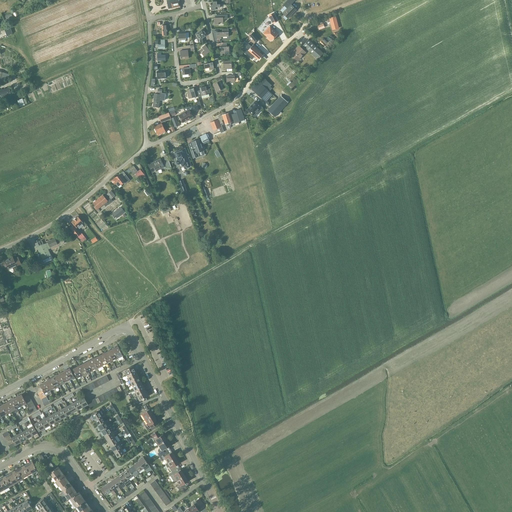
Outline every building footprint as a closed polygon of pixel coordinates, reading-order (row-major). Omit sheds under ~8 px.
[(213,4),(210,4),(211,11),(215,11),(215,8),(220,8),(220,3),(217,4),(217,0),(213,0),(213,4)] [(284,9),(285,10),(282,14),(288,19),(296,10),(291,5),(295,0),(287,0),(283,5),(282,6),(284,9)] [(273,13),(268,16),(273,24),(278,21),(273,13)] [(216,18),(214,18),(214,25),(218,25),(218,23),(223,23),(223,19),(227,19),(227,16),(216,16),(216,18)] [(329,19),(332,31),(339,29),(335,17),(329,19)] [(269,26),(262,33),(263,34),(264,35),(267,37),(266,38),(270,42),(271,41),(272,42),(278,34),(270,27),(269,26)] [(222,32),(216,33),(217,42),(220,42),(220,40),(221,39),(221,37),(226,37),(228,37),(228,32),(228,31),(228,28),(222,29),(222,32)] [(202,29),(196,34),(197,36),(199,39),(200,44),(204,43),(203,38),(207,35),(205,32),(204,32),(202,29)] [(252,33),(249,36),(255,42),(258,40),(252,33)] [(303,46),(317,59),(323,53),(308,40),(303,46)] [(222,47),(220,47),(220,54),(220,56),(222,56),(222,54),(225,54),(225,55),(229,54),(229,47),(226,47),(226,43),(222,44),(222,47)] [(248,44),(242,51),(251,59),(254,56),(254,57),(258,60),(263,55),(259,52),(260,51),(253,45),(251,47),(248,44)] [(210,52),(206,46),(199,51),(204,57),(210,52)] [(291,56),(297,61),(305,52),(298,46),(295,50),(295,51),(291,56)] [(0,71),(0,84),(2,85),(4,78),(8,79),(10,75),(0,71)] [(263,77),(251,90),(267,104),(269,103),(267,101),(272,95),(267,90),(271,86),(266,81),(266,80),(263,77)] [(216,93),(223,90),(220,82),(213,85),(216,93)] [(204,87),(200,88),(200,91),(197,91),(199,96),(199,97),(202,97),(206,96),(209,95),(208,94),(211,93),(210,88),(207,89),(207,87),(204,87)] [(9,88),(0,90),(0,94),(0,95),(4,102),(7,101),(6,97),(11,95),(10,93),(9,88)] [(187,90),(188,95),(189,99),(196,97),(199,96),(197,91),(197,89),(194,90),(194,88),(187,90)] [(153,107),(159,108),(160,100),(164,101),(165,94),(164,94),(162,94),(162,90),(158,90),(157,93),(157,95),(154,94),(153,107)] [(288,103),(281,96),(267,111),(275,118),(288,103)] [(255,101),(247,110),(253,116),(261,107),(255,101)] [(178,116),(182,123),(183,122),(184,123),(186,121),(193,117),(191,114),(192,113),(198,111),(197,106),(183,109),(185,112),(178,116)] [(232,115),(235,123),(239,122),(239,124),(241,124),(245,122),(241,109),(235,111),(236,114),(232,115)] [(170,117),(169,113),(159,117),(161,123),(171,119),(170,117)] [(218,117),(219,119),(221,126),(223,125),(222,121),(223,120),(225,125),(232,122),(229,113),(218,117)] [(221,126),(219,119),(210,123),(213,130),(220,128),(221,128),(219,129),(220,132),(214,135),(214,136),(213,136),(214,137),(215,137),(225,133),(224,132),(225,132),(226,132),(225,132),(226,131),(223,125),(221,126)] [(158,136),(165,132),(162,124),(154,127),(157,133),(158,136)] [(200,137),(203,144),(209,141),(206,134),(200,137)] [(201,147),(199,140),(197,140),(196,140),(194,141),(192,142),(194,150),(191,151),(193,158),(199,156),(198,153),(203,151),(202,146),(201,147)] [(185,166),(185,167),(186,166),(186,167),(188,168),(190,167),(191,165),(185,149),(176,152),(178,160),(177,161),(176,162),(176,164),(178,165),(181,164),(182,167),(185,166)] [(161,159),(148,165),(150,169),(152,174),(165,168),(164,167),(171,168),(167,155),(164,156),(165,160),(162,163),(161,159)] [(133,166),(129,170),(131,172),(133,174),(134,175),(135,174),(136,175),(139,173),(137,172),(133,166)] [(115,185),(115,184),(118,187),(121,185),(124,183),(125,184),(130,180),(123,172),(119,175),(112,181),(115,185)] [(178,181),(182,194),(187,192),(182,180),(178,181)] [(95,208),(97,211),(101,207),(101,206),(103,205),(106,207),(113,201),(112,199),(115,196),(111,191),(107,195),(104,198),(103,196),(93,203),(96,207),(95,208)] [(120,208),(113,214),(117,218),(124,212),(120,208)] [(72,222),(70,224),(72,227),(70,228),(72,231),(77,236),(79,234),(75,229),(76,228),(83,222),(82,221),(80,219),(78,217),(72,222)] [(37,248),(41,258),(39,259),(39,261),(38,261),(40,267),(54,261),(51,256),(48,250),(51,249),(50,248),(57,245),(58,246),(65,243),(62,237),(59,239),(58,237),(55,239),(48,242),(48,243),(45,244),(43,245),(41,241),(35,244),(37,248)] [(6,269),(8,268),(9,270),(16,267),(17,269),(22,267),(18,258),(14,260),(13,258),(12,258),(13,258),(13,260),(10,261),(9,259),(4,261),(5,262),(3,262),(2,263),(1,265),(1,266),(2,268),(3,269),(5,269),(6,269)] [(118,346),(113,349),(117,358),(118,359),(123,356),(118,346)] [(113,349),(108,351),(112,360),(115,359),(115,360),(118,359),(117,358),(113,349)] [(108,351),(103,354),(107,363),(110,362),(110,363),(113,361),(112,360),(108,351)] [(103,354),(98,356),(102,365),(105,364),(105,365),(108,364),(107,363),(103,354)] [(98,356),(93,359),(97,368),(98,369),(103,366),(102,365),(98,356)] [(93,359),(88,361),(92,370),(95,369),(95,370),(98,369),(97,368),(93,359)] [(88,361),(83,364),(87,373),(90,371),(90,373),(93,371),(92,370),(88,361)] [(83,364),(78,366),(82,375),(83,376),(88,374),(87,373),(83,364)] [(82,375),(78,366),(72,369),(77,378),(80,376),(80,378),(83,376),(82,375)] [(126,376),(127,376),(136,371),(133,366),(124,370),(126,373),(124,373),(126,376)] [(64,371),(69,380),(71,379),(72,380),(75,378),(69,369),(64,371)] [(59,374),(64,382),(67,381),(67,382),(70,381),(69,380),(64,371),(59,374)] [(128,381),(129,381),(138,376),(136,371),(127,376),(128,378),(127,379),(128,381)] [(54,377),(59,385),(62,384),(62,385),(65,384),(64,382),(59,374),(54,377)] [(131,386),(132,386),(141,381),(138,376),(129,381),(131,383),(129,384),(131,386)] [(49,379),(55,389),(60,386),(59,385),(54,377),(49,379)] [(45,382),(49,391),(52,389),(52,390),(55,389),(49,379),(45,382)] [(133,391),(134,391),(143,386),(141,381),(132,386),(133,388),(132,389),(133,391)] [(42,383),(39,384),(39,385),(41,388),(42,390),(44,393),(45,396),(51,393),(49,391),(45,382),(42,383)] [(136,396),(137,396),(146,391),(143,386),(134,391),(136,393),(134,394),(136,396)] [(136,396),(134,397),(138,405),(147,400),(146,397),(148,396),(146,391),(141,394),(137,396),(136,396)] [(23,397),(21,395),(16,397),(21,406),(23,405),(24,406),(26,404),(27,406),(32,403),(31,400),(26,403),(24,400),(23,397)] [(16,397),(11,400),(18,412),(23,409),(21,406),(16,397)] [(83,397),(78,400),(82,408),(87,405),(87,403),(83,397)] [(11,400),(6,403),(12,412),(14,411),(15,413),(18,412),(11,400)] [(78,400),(72,403),(77,411),(82,408),(78,400)] [(92,400),(87,403),(87,405),(89,408),(95,405),(92,400)] [(6,403),(1,405),(6,414),(9,413),(9,414),(12,412),(6,403)] [(72,403),(67,406),(71,414),(77,411),(72,403)] [(141,414),(145,420),(153,415),(146,403),(137,409),(140,415),(141,414)] [(67,406),(62,409),(66,417),(71,414),(67,406)] [(98,410),(91,415),(94,420),(101,416),(105,414),(105,413),(101,407),(98,409),(98,410)] [(62,409),(56,412),(60,420),(66,417),(62,409)] [(56,412),(51,415),(55,423),(60,420),(56,412)] [(94,420),(97,426),(105,421),(103,418),(107,416),(105,414),(101,416),(94,420)] [(51,415),(45,418),(49,426),(55,423),(51,415)] [(153,415),(145,420),(148,424),(147,425),(145,426),(147,430),(150,429),(151,430),(156,428),(155,426),(157,424),(155,422),(156,421),(153,415)] [(45,418),(40,421),(44,429),(49,426),(45,418)] [(97,426),(101,431),(108,426),(106,424),(110,422),(108,419),(105,421),(97,426)] [(44,429),(40,421),(34,424),(38,432),(44,429)] [(101,431),(104,436),(111,432),(114,430),(111,425),(108,426),(101,431)] [(33,426),(28,429),(32,436),(37,433),(33,426)] [(28,429),(22,432),(26,439),(32,436),(28,429)] [(159,430),(150,435),(151,437),(154,443),(156,441),(159,445),(166,440),(163,435),(162,435),(159,430)] [(22,432),(17,435),(21,442),(26,439),(22,432)] [(104,436),(107,441),(114,437),(111,432),(104,436)] [(17,435),(11,438),(12,440),(13,443),(15,446),(21,442),(17,435)] [(107,441),(110,447),(118,442),(114,437),(107,441)] [(159,456),(167,451),(168,451),(167,448),(170,446),(166,440),(159,445),(160,448),(159,449),(158,449),(158,450),(158,451),(158,452),(159,453),(157,453),(159,456)] [(110,447),(114,452),(121,448),(119,444),(121,442),(120,441),(118,442),(110,447)] [(121,448),(114,452),(117,457),(126,452),(126,451),(125,449),(124,449),(122,450),(121,448)] [(165,459),(167,463),(175,458),(172,452),(169,454),(167,451),(159,456),(162,461),(165,459)] [(41,455),(34,461),(37,465),(38,464),(40,468),(45,464),(46,466),(49,469),(53,466),(53,467),(57,465),(50,456),(48,458),(45,455),(42,457),(41,455)] [(141,459),(138,461),(145,470),(150,467),(143,458),(141,459)] [(169,467),(171,472),(177,468),(176,466),(179,464),(175,458),(167,463),(165,464),(167,468),(169,467)] [(32,461),(27,464),(32,474),(37,472),(32,461)] [(138,461),(133,465),(138,472),(143,468),(144,470),(145,470),(138,461)] [(27,464),(22,467),(28,477),(32,474),(27,464)] [(131,466),(128,469),(133,476),(135,478),(140,474),(138,472),(133,465),(131,466)] [(22,467),(17,469),(23,479),(28,477),(22,467)] [(48,474),(52,478),(61,471),(58,467),(48,474)] [(174,482),(176,481),(184,476),(181,470),(179,471),(177,468),(171,472),(169,473),(170,476),(171,476),(174,482)] [(17,469),(13,472),(18,482),(23,479),(17,469)] [(128,469),(123,472),(128,479),(133,476),(128,469)] [(52,478),(55,483),(64,476),(61,471),(52,478)] [(13,472),(8,474),(14,485),(18,482),(13,472)] [(123,472),(118,476),(123,483),(125,485),(130,481),(128,479),(123,472)] [(8,474),(3,477),(9,487),(14,485),(8,474)] [(55,483),(58,487),(67,480),(64,476),(55,483)] [(118,476),(113,480),(118,487),(118,486),(121,484),(123,488),(126,486),(125,485),(123,483),(118,476)] [(176,481),(179,484),(176,486),(179,490),(180,490),(184,488),(185,487),(186,486),(185,484),(188,482),(184,476),(176,481)] [(3,477),(0,478),(0,482),(4,490),(9,487),(3,477)] [(58,487),(61,491),(71,484),(67,480),(58,487)] [(113,480),(108,483),(113,490),(116,488),(118,492),(121,490),(118,486),(118,487),(113,480)] [(113,490),(108,483),(103,487),(100,489),(105,496),(107,494),(108,494),(111,492),(113,495),(116,494),(113,490)] [(61,491),(64,496),(74,489),(71,484),(61,491)] [(155,491),(162,501),(167,497),(160,488),(155,491)] [(69,499),(78,492),(77,493),(74,489),(64,496),(67,500),(69,499)] [(69,499),(72,503),(82,496),(78,492),(69,499)] [(72,503),(75,508),(85,501),(82,496),(72,503)] [(30,499),(22,503),(27,511),(32,509),(30,505),(32,503),(30,499)] [(36,504),(39,509),(47,504),(44,499),(36,504)] [(194,504),(188,508),(191,511),(198,511),(199,511),(197,509),(199,507),(201,509),(205,506),(199,499),(195,501),(193,503),(194,504)] [(75,508),(78,511),(88,505),(85,501),(75,508)] [(125,505),(118,510),(119,511),(126,511),(129,510),(132,508),(127,502),(124,504),(125,505)] [(18,504),(17,505),(17,506),(20,511),(26,511),(27,511),(22,503),(19,505),(18,504)]
